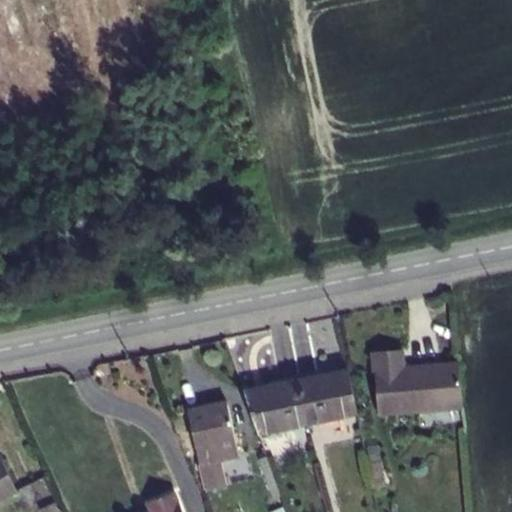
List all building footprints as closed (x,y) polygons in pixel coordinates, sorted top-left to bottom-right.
[(392,351),(397,412),(481,406),(478,365),(450,367),(449,365),(422,367),(420,349),(392,351)] [(367,369),(318,379),(327,423),(376,413),(367,369)] [(263,390),(278,433),(327,423),(318,379),(263,390)] [(208,410),(214,444),(239,439),(252,436),(246,402),(208,410)] [(214,444),(218,464),(241,460),(243,459),(239,439),(214,444)] [(0,511),(15,511),(11,504),(37,491),(19,455),(0,464),(0,511)] [(218,464),(223,487),(245,482),(241,460),(218,464)] [(207,511),(200,494),(175,504),(178,511),(207,511)] [(62,510),(62,511),(79,511),(76,503),(62,510)]
